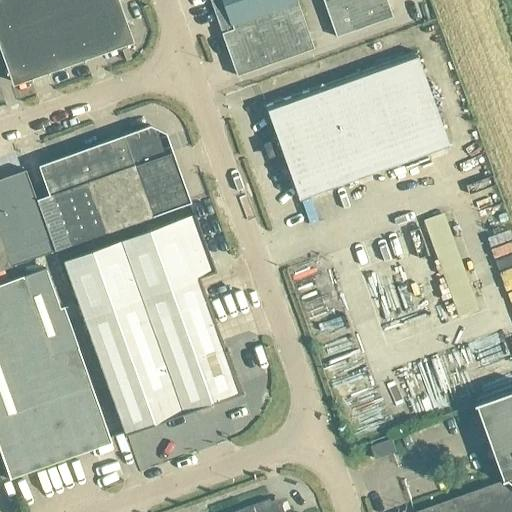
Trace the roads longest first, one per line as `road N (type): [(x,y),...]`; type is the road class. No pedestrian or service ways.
road 1 (unclassified): [(309,434),(181,69)]
road 2 (unclassified): [(91,511),(309,434)]
road 3 (unclassified): [(0,130),(181,69)]
